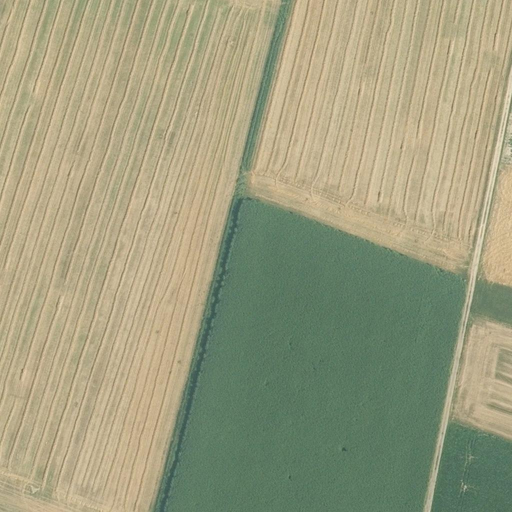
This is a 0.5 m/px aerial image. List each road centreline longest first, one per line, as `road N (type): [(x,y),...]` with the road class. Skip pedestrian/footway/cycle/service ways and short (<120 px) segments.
road 1 (track): [(293,0),(160,511)]
road 2 (track): [(511,97),(431,511)]
